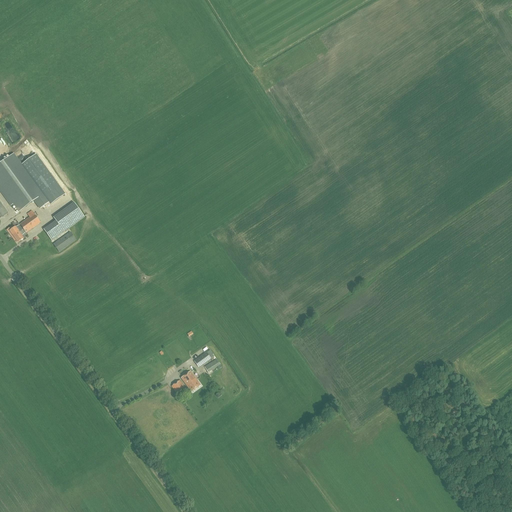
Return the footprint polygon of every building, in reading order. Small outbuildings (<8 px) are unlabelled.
[(49,203),(13,155),(0,163),(0,189),(12,205),(13,204),(19,212),(35,201),(41,209),(49,203)] [(53,207),(62,200),(53,188),(44,195),(53,207)] [(0,219),(8,213),(0,202),(0,219)] [(20,224),(21,226),(17,229),(15,227),(12,229),(11,227),(7,230),(13,239),(14,238),(15,241),(15,240),(17,243),(18,242),(18,243),(24,239),(21,235),(25,232),(26,233),(41,223),(32,211),(27,214),(29,217),(20,224)] [(64,232),(57,222),(44,231),(52,241),(64,232)] [(76,240),(70,232),(54,244),(59,252),(76,240)] [(198,368),(207,361),(211,359),(207,352),(194,361),(198,368)] [(209,374),(213,372),(212,370),(220,365),(217,359),(204,367),(209,374)] [(190,372),(181,378),(191,392),(200,385),(190,372)] [(178,396),(187,390),(180,380),(171,386),(178,396)]
